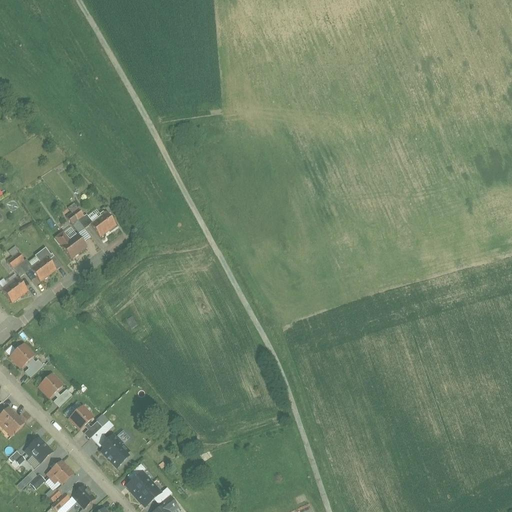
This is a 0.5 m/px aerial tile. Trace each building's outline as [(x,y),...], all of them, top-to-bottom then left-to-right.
[(77,221),(84,216),(74,203),(68,208),(77,221)] [(71,225),(77,221),(68,208),(62,212),(71,225)] [(90,225),(100,238),(116,226),(105,212),(93,222),(90,224),(90,225)] [(90,224),(93,222),(86,214),(84,216),(77,221),(84,230),(90,225),(90,224)] [(77,235),(84,230),(77,221),(71,225),(70,226),(77,235)] [(54,238),(71,260),(87,248),(77,235),(70,241),(63,232),(54,238)] [(31,271),(40,283),(56,271),(55,270),(48,261),(53,257),(51,254),(50,255),(45,249),(34,257),(39,263),(32,268),(30,269),(31,271)] [(18,253),(6,262),(12,270),(13,270),(19,266),(24,262),(18,253)] [(48,261),(55,270),(60,266),(53,257),(48,261)] [(19,266),(26,275),(31,271),(30,269),(32,268),(26,260),(24,262),(19,266)] [(26,275),(19,266),(13,270),(20,279),(26,275)] [(1,291),(12,305),(28,293),(17,279),(1,291)] [(8,359),(20,371),(25,366),(28,364),(34,357),(22,346),(8,359)] [(31,367),(28,364),(25,366),(28,370),(25,373),(30,379),(43,367),(38,361),(31,367)] [(50,376),(37,389),(48,400),(53,396),(56,393),(62,387),(50,376)] [(56,393),(53,396),(56,399),(52,403),(59,409),(71,397),(66,391),(60,397),(56,393)] [(82,407),(68,421),(79,432),(84,428),(87,425),(93,419),(82,407)] [(24,424),(7,409),(0,416),(0,430),(9,439),(24,424)] [(90,429),(87,425),(84,428),(87,431),(83,435),(89,441),(90,439),(102,428),(96,422),(90,429)] [(100,447),(107,440),(104,437),(114,427),(109,422),(102,428),(90,439),(99,448),(100,447)] [(100,454),(116,471),(129,458),(120,448),(123,446),(113,435),(107,440),(100,447),(103,451),(100,454)] [(23,453),(38,468),(51,456),(36,441),(23,453)] [(16,452),(8,460),(12,464),(14,461),(19,466),(25,461),(16,452)] [(74,475),(61,461),(45,476),(54,486),(57,483),(61,487),(74,475)] [(127,477),(131,482),(143,472),(145,470),(140,465),(127,477)] [(131,482),(125,488),(144,509),(153,500),(161,493),(143,472),(131,482)] [(45,482),(39,475),(29,484),(36,491),(45,482)] [(83,511),(95,500),(82,487),(70,498),(83,511)] [(161,493),(153,500),(159,507),(169,499),(172,496),(166,489),(161,493)] [(63,495),(51,507),(55,511),(58,511),(69,501),(63,495)] [(155,511),(173,511),(178,509),(169,499),(159,507),(158,508),(159,509),(155,511)]
